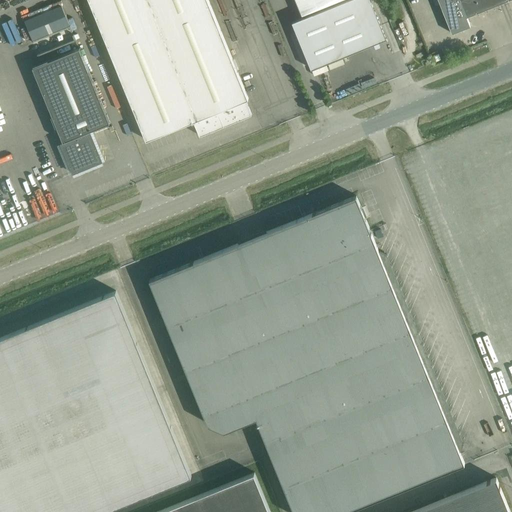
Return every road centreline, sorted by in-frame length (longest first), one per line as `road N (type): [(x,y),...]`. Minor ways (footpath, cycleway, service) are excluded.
road 1 (unclassified): [(511,68),(0,277)]
road 2 (unknown): [(498,446),(369,126)]
road 3 (unknown): [(116,229),(194,423),(256,452),(282,511)]
road 4 (unknown): [(426,163),(511,379)]
road 5 (unknown): [(334,511),(498,446)]
